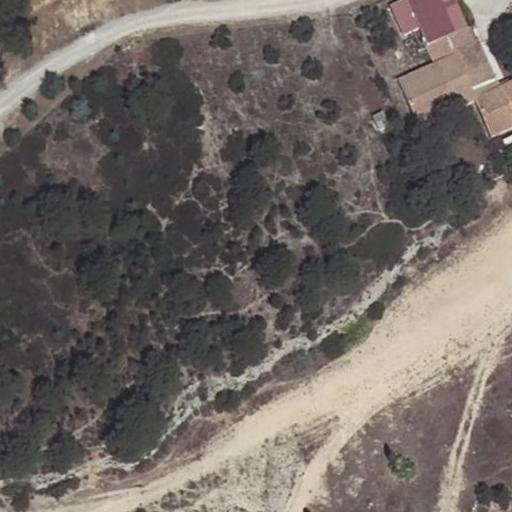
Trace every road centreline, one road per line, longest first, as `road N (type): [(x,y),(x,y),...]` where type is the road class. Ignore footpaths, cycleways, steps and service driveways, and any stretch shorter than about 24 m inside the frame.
road 1 (track): [(511,236),(427,318),(279,428),(282,511)]
road 2 (unclassified): [(324,0),(141,22),(93,39),(0,104)]
